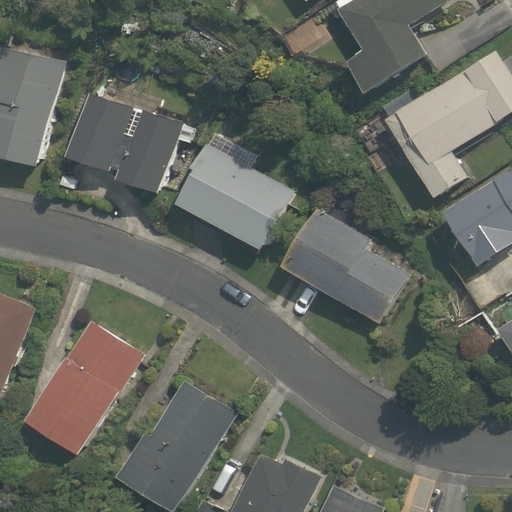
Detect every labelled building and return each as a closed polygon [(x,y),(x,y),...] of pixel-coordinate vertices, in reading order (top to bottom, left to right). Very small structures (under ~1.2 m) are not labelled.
[(311,0),(320,12),(335,0),(311,0)] [(347,0),(343,3),(378,58),(363,68),(387,105),(447,67),(426,33),(464,9),(458,0),(347,0)] [(326,47),(313,22),(285,36),(298,61),(326,47)] [(511,130),(511,67),(501,52),(395,125),(455,213),(486,192),(466,162),(511,130)] [(0,164),(55,176),(76,68),(8,55),(0,97),(0,164)] [(128,183),(148,116),(94,100),(74,166),(128,183)] [(128,183),(126,189),(170,203),(193,130),(148,116),(128,183)] [(211,179),(193,214),(274,257),(306,197),(216,149),(202,175),(211,179)] [(511,173),(503,180),(511,193),(511,173)] [(455,213),(497,274),(511,263),(511,193),(503,180),(486,192),(455,213)] [(382,248),(329,217),(295,276),(389,331),(418,281),(377,257),(382,248)] [(44,311),(0,292),(0,396),(5,399),(44,311)] [(34,420),(88,453),(149,353),(95,320),(34,420)] [(195,369),(122,480),(179,511),(184,511),(251,400),(195,369)] [(232,511),(201,497),(194,511),(311,511),(327,478),(260,449),(232,511)] [(336,473),(320,511),(386,511),(393,496),(336,473)]
